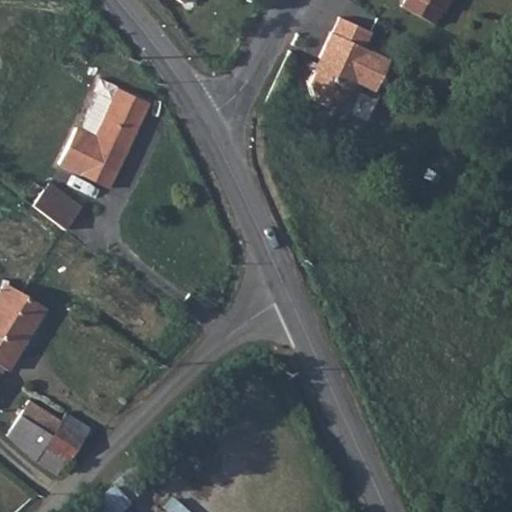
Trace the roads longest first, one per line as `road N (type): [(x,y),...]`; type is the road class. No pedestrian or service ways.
road 1 (unclassified): [(289,296),(210,347),(52,511)]
road 2 (tertiary): [(289,296),(384,511)]
road 3 (tertiary): [(207,131),(289,296)]
road 4 (tertiary): [(113,0),(157,51),(207,131)]
road 5 (unclassified): [(207,131),(254,71),(288,0)]
